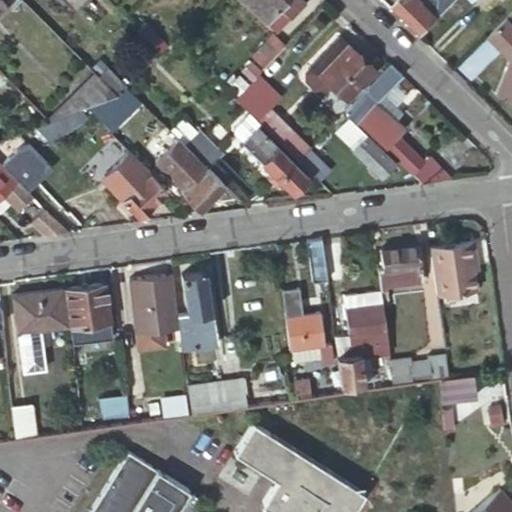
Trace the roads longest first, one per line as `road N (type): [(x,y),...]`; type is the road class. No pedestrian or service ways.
road 1 (residential): [(504,190),(0,258)]
road 2 (residential): [(349,0),(511,156)]
